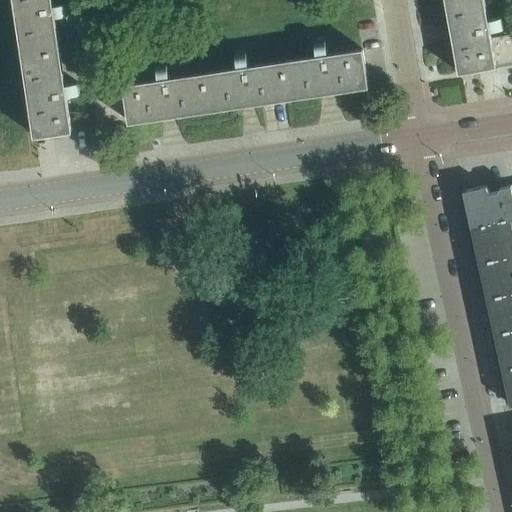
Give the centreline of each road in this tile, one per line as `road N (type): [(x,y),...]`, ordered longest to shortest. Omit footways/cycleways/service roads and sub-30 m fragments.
road 1 (tertiary): [(0,201),(417,138)]
road 2 (residential): [(501,511),(417,138)]
road 3 (residential): [(417,138),(390,0)]
